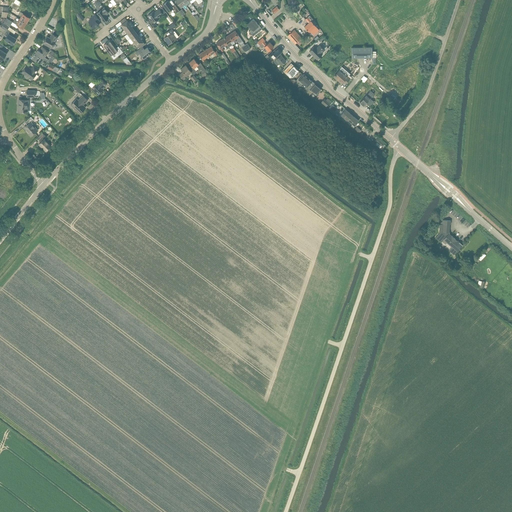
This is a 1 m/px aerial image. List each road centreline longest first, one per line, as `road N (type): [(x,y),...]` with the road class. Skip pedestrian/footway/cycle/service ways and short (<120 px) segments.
road 1 (unclassified): [(285,511),(389,205),(400,149)]
road 2 (tertiary): [(400,149),(330,90),(249,0)]
road 3 (tertiary): [(45,183),(171,62)]
road 4 (tertiary): [(511,247),(400,149)]
